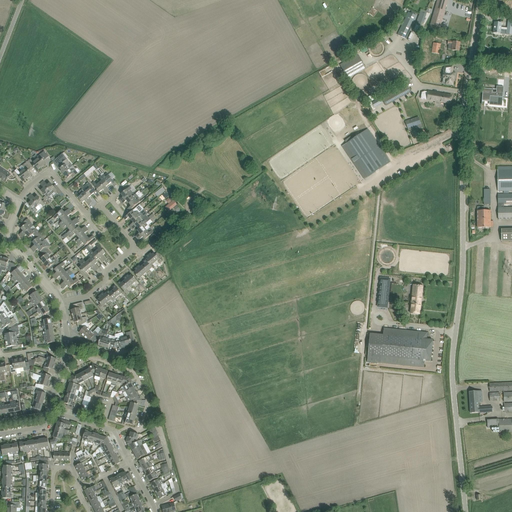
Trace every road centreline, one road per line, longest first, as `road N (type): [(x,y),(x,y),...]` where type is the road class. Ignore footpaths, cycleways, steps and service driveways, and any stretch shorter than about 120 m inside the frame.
road 1 (unclassified): [(465,511),(452,378),(463,135),(481,0)]
road 2 (residential): [(63,365),(90,358),(133,371),(147,400),(139,430),(115,434)]
road 3 (unknown): [(464,127),(419,147),(359,191)]
